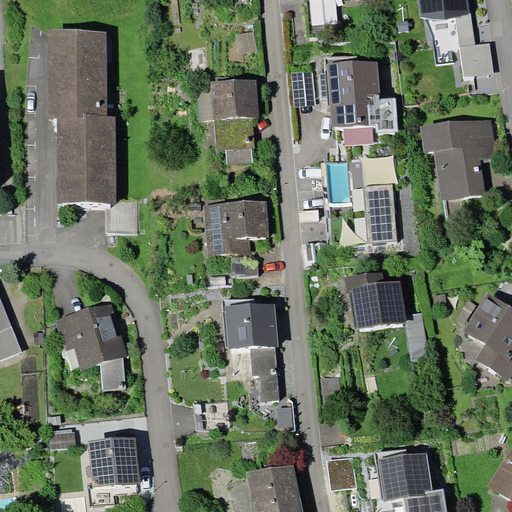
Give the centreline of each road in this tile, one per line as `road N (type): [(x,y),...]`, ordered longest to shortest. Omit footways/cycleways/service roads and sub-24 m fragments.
road 1 (residential): [(265,0),(304,427),(320,511)]
road 2 (residential): [(0,256),(76,257),(127,288),(145,316),(161,409),(164,511)]
